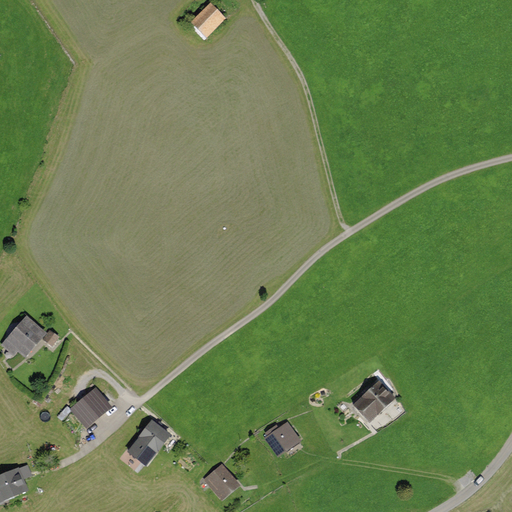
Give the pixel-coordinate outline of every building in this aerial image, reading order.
[(210,4),(189,24),(204,41),(226,21),(210,4)] [(44,336),(28,320),(4,345),(14,355),(18,351),(24,357),(44,336)] [(58,339),(51,334),(46,342),(52,346),(58,339)] [(380,381),(348,405),(364,427),(397,403),(380,381)] [(110,409),(97,392),(74,411),(87,427),(110,409)] [(153,421),(130,447),(148,463),(171,436),(153,421)] [(288,425),(262,439),(273,459),(299,444),(288,425)] [(237,488),(222,468),(203,482),(219,502),(237,488)] [(0,479),(0,504),(26,494),(17,473),(0,479)]
